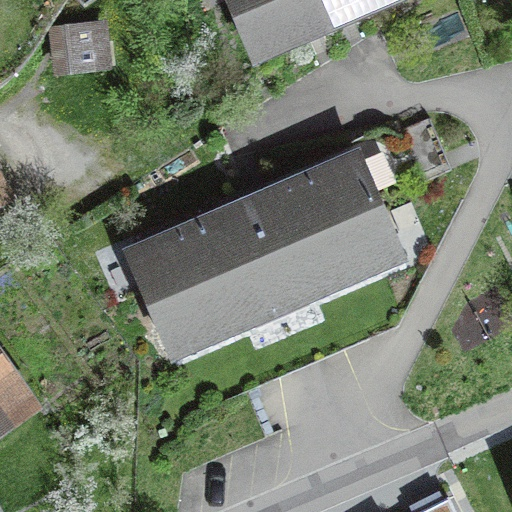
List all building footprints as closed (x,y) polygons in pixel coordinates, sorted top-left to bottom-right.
[(329,26),(318,0),(228,0),(254,58),(328,26),(329,26)] [(318,0),(329,26),(389,0),(318,0)] [(101,25),(55,30),(60,70),(105,65),(101,25)] [(430,117),(402,129),(424,182),(452,170),(430,117)] [(359,156),(129,255),(172,354),(401,256),(359,156)] [(411,202),(391,211),(400,232),(420,223),(411,202)] [(0,420),(26,402),(0,365),(0,420)] [(455,511),(448,497),(418,511),(455,511)]
